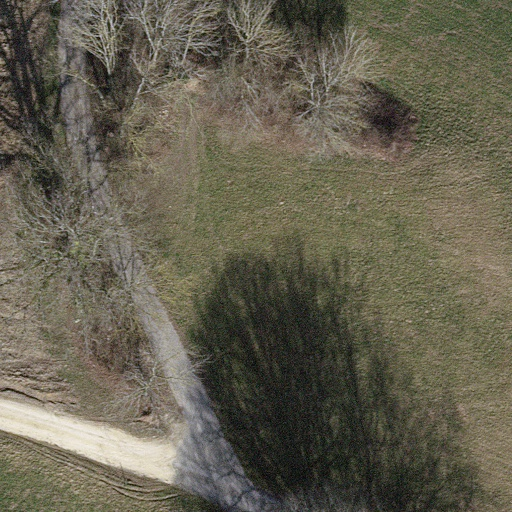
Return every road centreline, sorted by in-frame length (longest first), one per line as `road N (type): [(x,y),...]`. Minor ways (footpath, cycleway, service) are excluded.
road 1 (track): [(248,511),(112,241),(61,0)]
road 2 (track): [(0,414),(280,511)]
